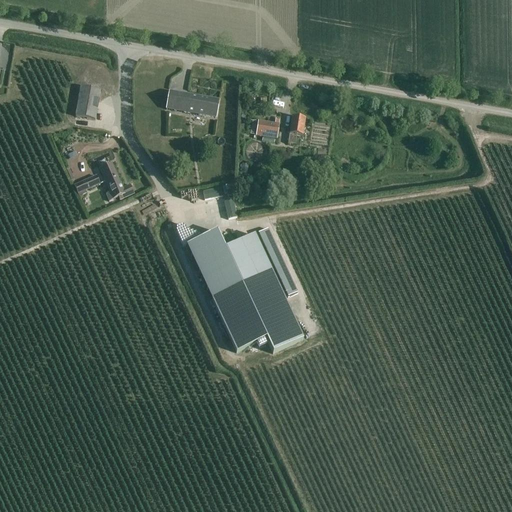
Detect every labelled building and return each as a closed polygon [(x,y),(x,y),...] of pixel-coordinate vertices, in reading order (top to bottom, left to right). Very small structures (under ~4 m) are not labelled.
[(95,121),(100,91),(81,88),(75,118),(95,121)] [(219,101),(211,100),(169,92),(166,110),(216,119),(219,101)] [(292,118),(288,144),(296,145),(297,137),(302,138),(305,120),(292,118)] [(277,140),(279,125),(258,122),(256,137),(277,140)] [(83,172),(88,170),(85,162),(80,164),(83,172)] [(100,170),(111,195),(107,197),(109,203),(119,199),(120,201),(134,195),(130,186),(122,190),(112,165),(100,170)] [(96,177),(76,186),(81,197),(87,195),(85,192),(100,186),(96,177)] [(225,250),(217,233),(187,247),(236,354),(266,340),(273,355),(303,341),(255,236),(225,250)]
